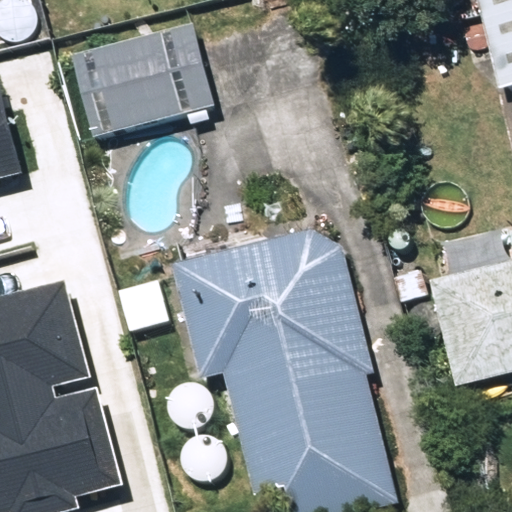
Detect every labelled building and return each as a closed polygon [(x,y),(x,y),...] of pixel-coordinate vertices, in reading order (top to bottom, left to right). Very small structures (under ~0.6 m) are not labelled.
[(511,0),(485,0),(507,103),(511,102),(511,0)] [(103,153),(221,120),(201,48),(83,83),(103,153)] [(0,84),(0,179),(36,173),(17,81),(0,84)] [(234,388),(264,510),(287,504),(288,511),(404,511),(373,388),(382,385),(351,264),(320,244),(181,280),(210,393),(234,388)] [(466,403),(511,391),(511,278),(440,297),(466,403)] [(402,291),(409,311),(434,305),(427,282),(402,291)] [(165,284),(120,296),(131,339),(177,327),(165,284)] [(0,511),(128,479),(104,385),(68,395),(64,380),(95,372),(73,285),(0,304),(0,511)]
